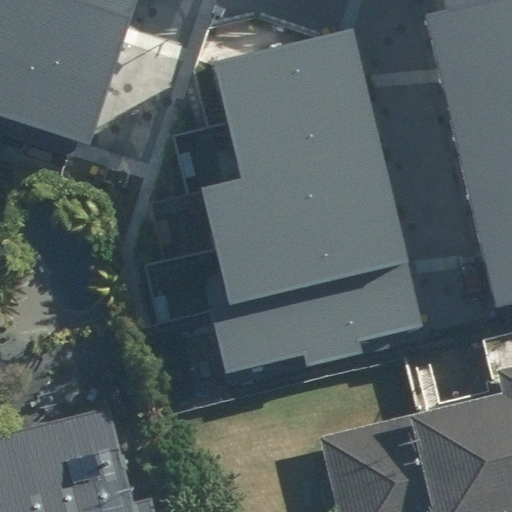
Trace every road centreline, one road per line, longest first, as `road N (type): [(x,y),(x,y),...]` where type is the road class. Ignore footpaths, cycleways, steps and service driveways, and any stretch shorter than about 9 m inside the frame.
road 1 (residential): [(360,0),(432,264)]
road 2 (residential): [(165,0),(115,150)]
